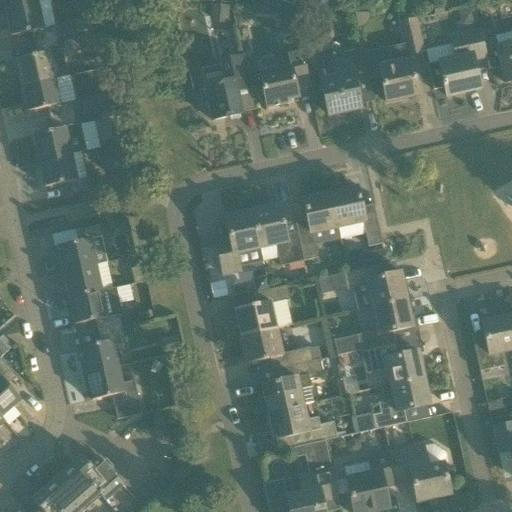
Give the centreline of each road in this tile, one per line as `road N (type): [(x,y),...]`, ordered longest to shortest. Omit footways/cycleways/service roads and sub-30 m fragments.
road 1 (residential): [(249,511),(175,218),(180,200),(190,190),(511,122)]
road 2 (residential): [(486,511),(445,314),(456,287),(511,275)]
road 3 (residential): [(0,484),(45,443),(55,398),(13,228)]
